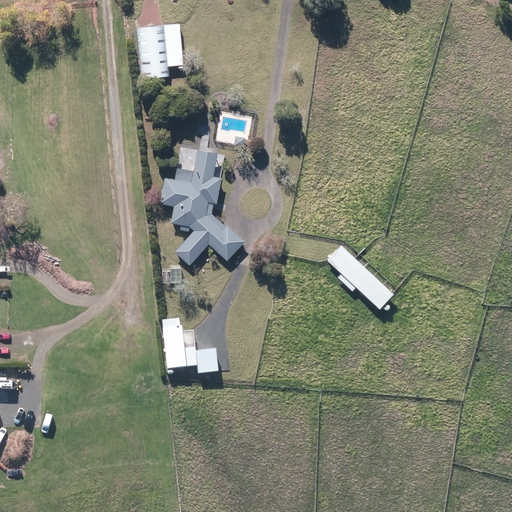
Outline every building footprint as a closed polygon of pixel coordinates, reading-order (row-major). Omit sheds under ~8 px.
[(137,29),(142,79),(171,76),(170,67),(186,65),(182,25),(137,29)] [(235,146),(245,148),(247,138),(237,137),(235,146)] [(176,251),(191,266),(212,244),(230,261),(248,242),(230,225),(228,226),(215,213),(217,203),(220,204),(225,177),(217,176),(221,154),(201,150),(197,171),(181,168),(179,179),(168,177),(163,203),(177,206),(174,223),(181,224),(180,230),(188,231),(189,226),(192,226),(196,230),(176,251)] [(353,287),(375,308),(390,292),(339,244),(324,260),(338,274),(335,277),(350,291),(353,287)] [(173,271),(165,271),(165,284),(173,284),(173,271)] [(194,367),(195,374),(215,372),(212,349),(194,351),(193,331),(183,332),(182,319),(159,321),(164,369),(194,367)]
